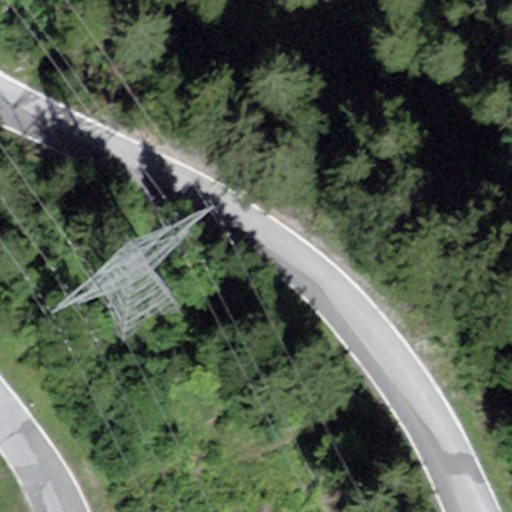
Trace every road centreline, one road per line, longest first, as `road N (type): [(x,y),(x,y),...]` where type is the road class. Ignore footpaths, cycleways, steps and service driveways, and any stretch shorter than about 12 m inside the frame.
road 1 (tertiary): [(472,511),(395,373),(316,276),(236,217),(0,94)]
road 2 (tertiary): [(0,409),(39,463),(61,511)]
